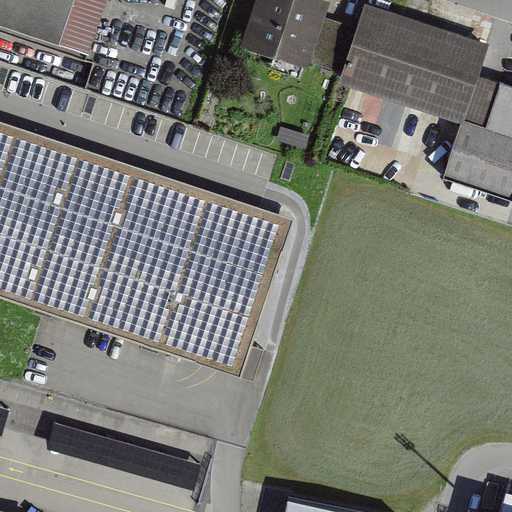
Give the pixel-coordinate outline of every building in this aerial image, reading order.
[(0,0),(0,19),(90,49),(105,0),(0,0)] [(329,0),(254,0),(241,42),(309,64),(310,59),(325,15),(329,0)] [(490,40),(369,0),(364,0),(356,25),(341,70),(339,78),(461,118),(464,119),(479,72),(490,40)] [(310,59),(341,70),(356,25),(325,15),(310,59)] [(443,173),(511,195),(511,82),(479,72),(464,119),(461,118),(443,173)] [(0,291),(242,372),(295,214),(0,115),(0,291)] [(500,506),(511,509),(511,488),(506,487),(500,506)] [(386,511),(289,493),(285,511),(386,511)]
